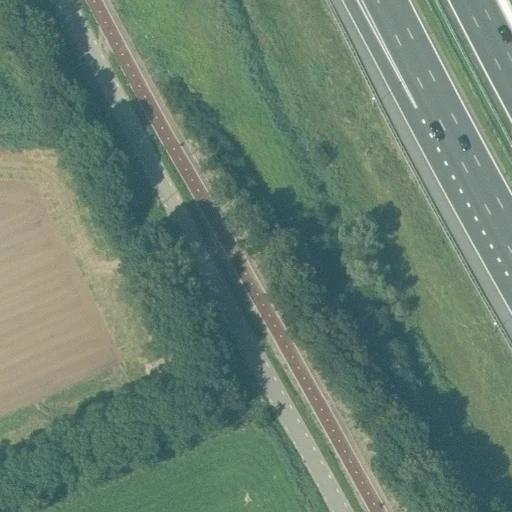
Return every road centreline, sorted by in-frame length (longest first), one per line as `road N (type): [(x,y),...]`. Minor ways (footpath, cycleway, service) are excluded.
road 1 (tertiary): [(340,511),(65,0)]
road 2 (motorway): [(435,98),(511,241)]
road 3 (motorway): [(354,0),(435,98)]
